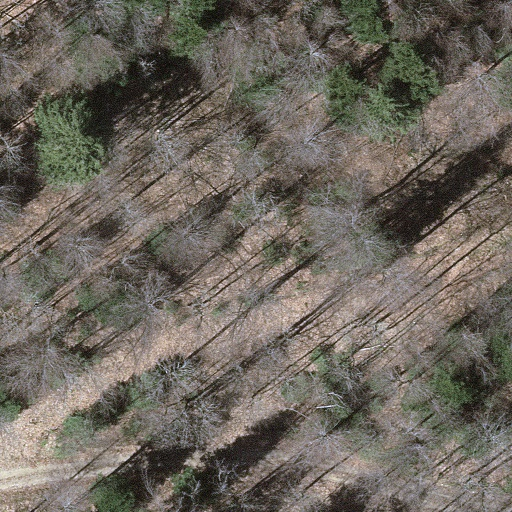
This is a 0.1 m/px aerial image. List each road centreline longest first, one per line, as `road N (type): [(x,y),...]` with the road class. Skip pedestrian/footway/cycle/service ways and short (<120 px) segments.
road 1 (track): [(0,444),(72,393),(265,320),(435,274),(511,242)]
road 2 (track): [(493,511),(273,460),(189,454),(0,471)]
